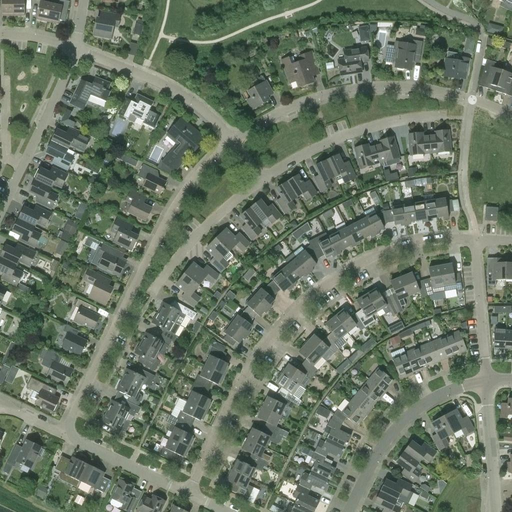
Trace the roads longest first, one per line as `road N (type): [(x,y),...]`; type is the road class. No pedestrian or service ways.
road 1 (residential): [(180,496),(264,346),(317,294),(411,246),(474,240)]
road 2 (residential): [(228,138),(172,209),(61,434)]
road 3 (residential): [(511,115),(444,94),(382,88),(317,98),(228,138)]
road 4 (residential): [(256,179),(347,134),(445,116)]
road 5 (residential): [(345,511),(414,411),(440,393),(485,381)]
road 6 (residential): [(136,323),(197,235),(256,179)]
road 7 (residential): [(228,138),(175,91),(73,45)]
road 8 (residential): [(485,381),(474,240)]
road 9 (residential): [(73,45),(21,171)]
road 10 (residential): [(180,496),(61,434)]
road 11 (residential): [(496,511),(485,381)]
